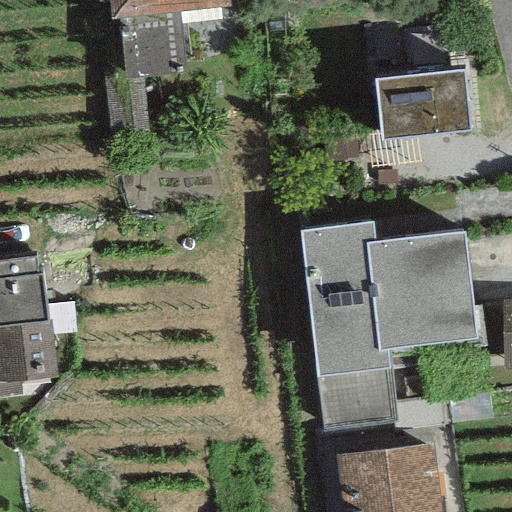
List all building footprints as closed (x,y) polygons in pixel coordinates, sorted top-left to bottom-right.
[(110,0),(111,3),(118,2),(125,68),(186,62),(179,0),(110,0)] [(462,55),(374,63),(381,130),(468,121),(462,55)] [(464,220),(375,230),(372,211),(301,219),(316,361),(485,342),(481,304),(474,305),(464,220)] [(36,246),(0,249),(0,313),(48,309),(42,262),(37,262),(36,246)] [(51,309),(48,309),(0,313),(0,386),(22,384),(20,369),(56,365),(51,309)] [(444,511),(431,429),(335,444),(345,511),(444,511)]
